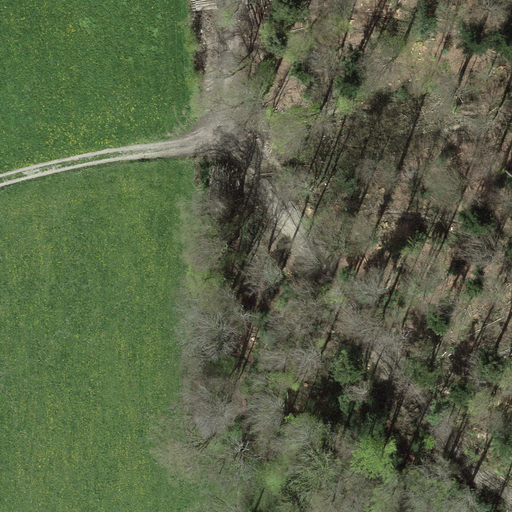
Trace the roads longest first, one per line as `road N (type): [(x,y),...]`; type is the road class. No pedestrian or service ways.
road 1 (track): [(237,511),(223,0)]
road 2 (track): [(231,142),(0,181)]
